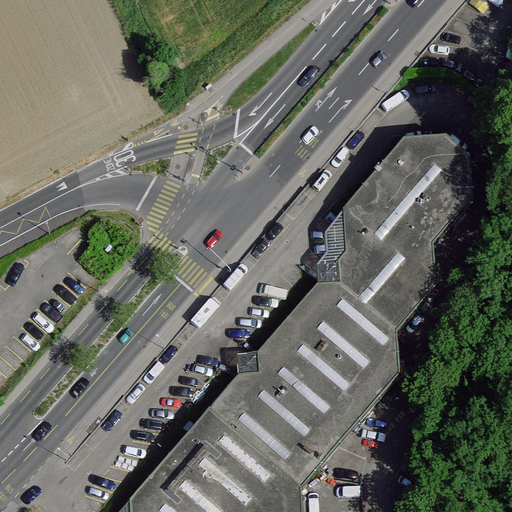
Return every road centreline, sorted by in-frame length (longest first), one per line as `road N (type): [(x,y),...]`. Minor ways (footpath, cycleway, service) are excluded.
road 1 (primary): [(0,472),(55,435),(225,233)]
road 2 (primary): [(195,213),(0,452)]
road 3 (primary): [(225,233),(426,0)]
road 4 (tertiary): [(289,89),(245,123),(113,161),(73,188)]
road 5 (primary): [(289,89),(195,213)]
road 6 (tertiary): [(73,188),(146,193),(195,213)]
